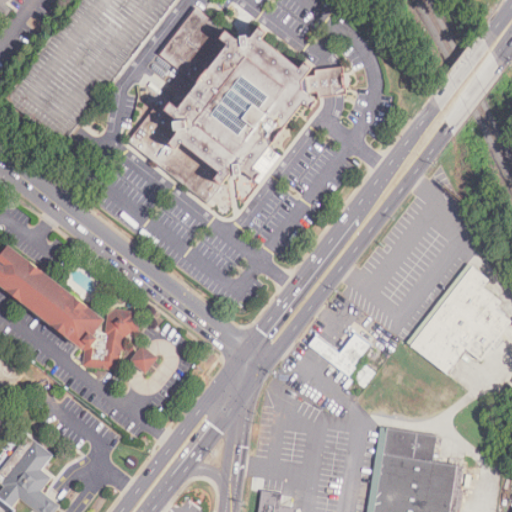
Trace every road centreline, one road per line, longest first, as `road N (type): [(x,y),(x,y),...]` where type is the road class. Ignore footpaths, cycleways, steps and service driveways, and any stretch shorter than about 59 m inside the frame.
road 1 (tertiary): [(243,353),(0,162)]
road 2 (primary): [(243,353),(120,511)]
road 3 (tertiary): [(228,511),(240,420),(259,366)]
road 4 (primary): [(168,483),(259,366)]
road 5 (primary): [(392,156),(319,254)]
